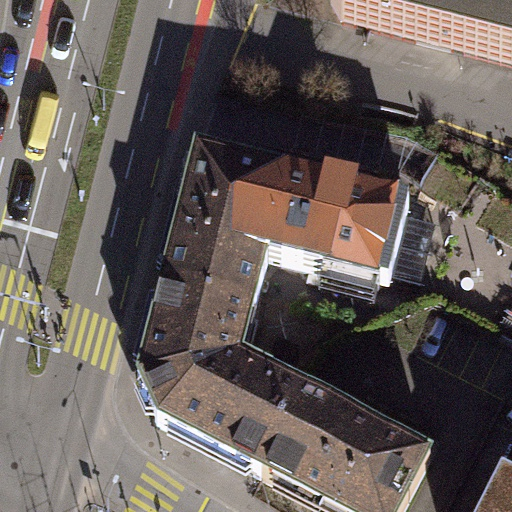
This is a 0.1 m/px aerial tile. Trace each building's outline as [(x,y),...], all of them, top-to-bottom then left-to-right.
[(511,0),(333,0),(331,9),(342,28),(511,71),(511,0)] [(400,210),(400,207),(198,157),(163,296),(251,318),(255,320),(269,265),(379,293),(380,289),(390,292),(410,213),(400,210)] [(262,482),(306,398),(306,396),(271,379),(272,377),(240,361),(251,318),(163,296),(140,385),(158,429),(262,482)] [(306,398),(262,482),(321,511),(406,511),(432,463),(306,398)] [(511,511),(511,473),(511,474),(491,511),(511,511)]
